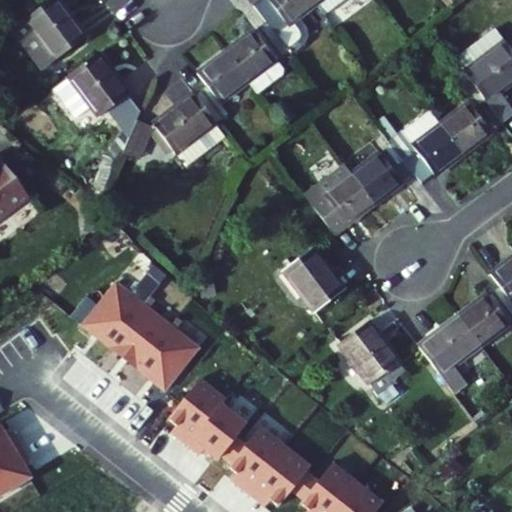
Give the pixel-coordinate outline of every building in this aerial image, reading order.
[(101,27),(79,0),(53,0),(28,20),(59,60),(101,27)] [(330,0),(274,0),(286,16),(308,45),(309,47),(321,38),(327,29),(324,19),(317,10),(330,0)] [(337,0),(345,10),(359,0),(337,0)] [(504,91),(507,94),(511,90),(511,17),(511,15),(483,38),(495,53),(483,63),(504,91)] [(272,21),(244,43),(267,74),(308,45),(286,16),(275,24),(272,21)] [(483,63),(495,53),(483,38),(471,47),(483,63)] [(225,78),(213,87),(235,116),(247,107),(238,96),(267,74),(244,43),(215,65),(225,78)] [(146,86),(115,46),(86,69),(109,99),(116,108),(126,101),(147,129),(154,114),(158,104),(145,86),(146,86)] [(511,125),(511,123),(494,99),(504,91),(483,63),(472,71),(489,92),(460,115),(484,147),(511,125)] [(86,69),(70,82),(93,111),(109,99),(86,69)] [(213,87),(211,85),(171,116),(195,147),(196,146),(235,116),(213,87)] [(147,129),(142,141),(157,148),(169,121),(154,114),(147,129)] [(431,162),(442,178),(457,166),(457,167),(484,147),(460,115),(434,135),(425,125),(410,136),(431,162)] [(235,116),(196,146),(205,159),(245,129),(235,116)] [(372,166),(395,196),(423,174),(421,170),(431,162),(410,136),(372,166)] [(142,141),(140,145),(155,152),(157,148),(142,141)] [(0,226),(42,197),(10,154),(0,161),(0,226)] [(331,197),(353,224),(365,215),(367,219),(395,196),(372,166),(343,188),(334,177),(322,186),(331,197)] [(295,262),(329,306),(358,280),(326,237),(295,262)] [(156,304),(129,282),(95,325),(123,347),(156,304)] [(476,306),(501,338),(511,329),(511,285),(509,288),(506,284),(476,306)] [(183,325),(156,304),(123,347),(150,368),(183,325)] [(451,326),(453,329),(441,338),(463,367),(501,338),(476,306),(451,326)] [(419,354),(388,313),(358,337),(388,377),(419,354)] [(212,347),(183,325),(150,368),(179,390),(212,347)] [(221,457),(233,466),(265,424),(240,405),(213,440),(226,450),(221,457)] [(0,468),(36,446),(28,433),(21,437),(12,423),(0,430),(0,468)] [(280,457),(291,444),(265,424),(233,466),(246,476),(250,469),(264,479),(268,474),(280,457)] [(44,459),(36,446),(0,468),(0,487),(9,501),(46,478),(37,463),(44,459)] [(283,504),(293,511),(296,511),(327,472),(301,452),(291,466),(279,482),(274,487),(288,497),(283,504)] [(268,474),(273,477),(285,461),(280,457),(268,474)] [(285,461),(273,477),(279,482),(291,466),(285,461)] [(350,494),(352,491),(327,472),(296,511),(336,511),(338,510),(350,494)] [(395,511),(400,507),(374,488),(362,503),(355,511),(395,511)] [(338,510),(341,511),(346,511),(357,498),(350,494),(338,510)] [(346,511),(355,511),(362,503),(357,498),(346,511)]
